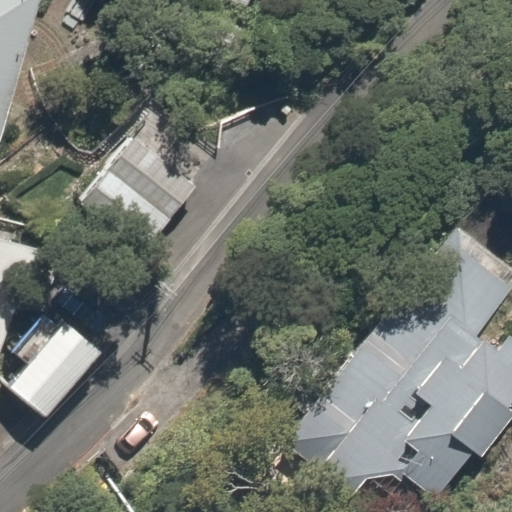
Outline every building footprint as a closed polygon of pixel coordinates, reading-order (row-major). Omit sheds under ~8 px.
[(31,0),(0,0),(0,140),(15,142),(31,0)] [(220,138),(177,109),(151,147),(110,119),(76,170),(195,251),(276,133),(240,109),(220,138)] [(412,511),(511,396),(511,343),(458,297),(492,257),(440,212),(406,252),(252,430),(347,511),(412,511)] [(0,297),(20,222),(0,216),(0,297)] [(88,335),(48,303),(0,364),(0,382),(31,407),(88,335)]
